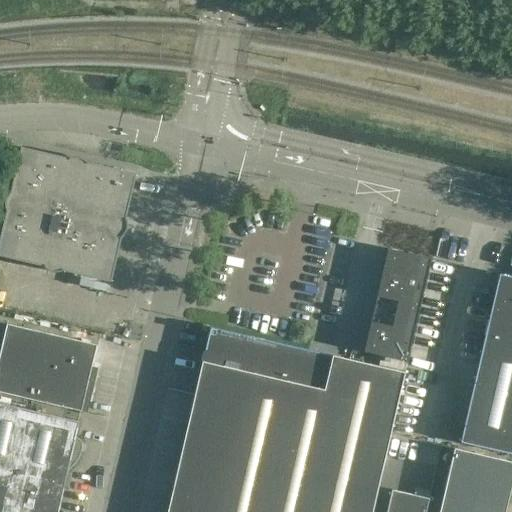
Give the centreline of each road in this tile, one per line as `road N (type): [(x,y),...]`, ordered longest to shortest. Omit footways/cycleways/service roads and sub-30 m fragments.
road 1 (unclassified): [(120,511),(200,143)]
road 2 (unclassified): [(511,215),(200,143)]
road 3 (unclassified): [(0,119),(73,119),(200,143)]
